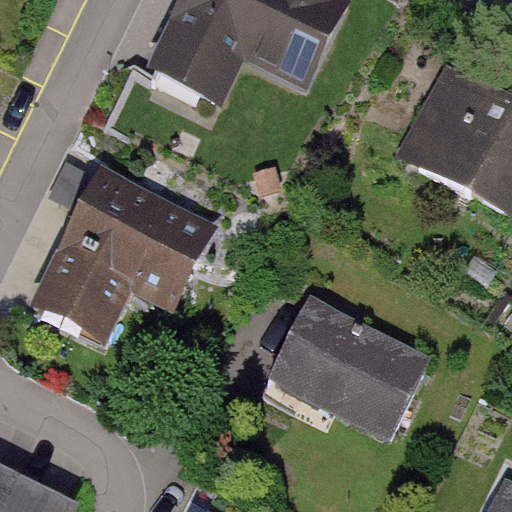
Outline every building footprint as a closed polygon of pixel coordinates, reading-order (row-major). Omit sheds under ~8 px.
[(247,66),(309,97),(355,5),(346,0),(193,0),(157,73),(226,108),(247,66)] [(402,167),(511,227),(511,111),(452,79),(402,167)] [(128,298),(178,322),(219,235),(105,182),(40,319),(103,349),(128,298)] [(275,394),(394,451),(434,367),(315,310),(275,394)] [(80,511),(0,472),(0,511),(80,511)] [(511,511),(511,489),(499,511),(511,511)]
